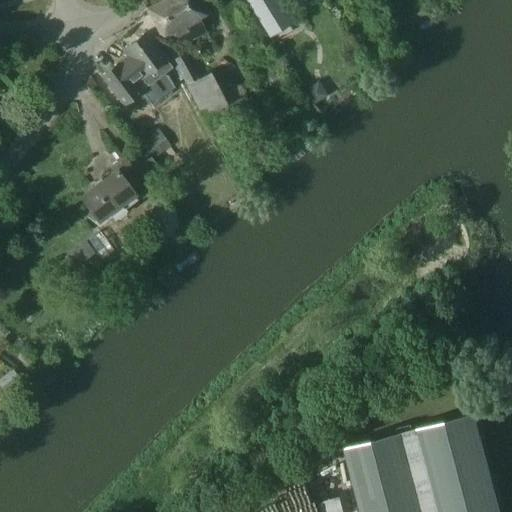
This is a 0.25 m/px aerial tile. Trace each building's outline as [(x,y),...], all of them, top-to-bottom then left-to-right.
[(168,52),(186,85),(219,146),(233,139),(224,123),(237,116),(241,123),(255,116),(239,86),(221,96),(209,73),(199,78),(187,57),(187,58),(180,46),(207,32),(199,17),(206,14),(196,0),(162,0),(148,8),(170,51),(168,52)] [(245,0),(267,36),(290,22),(276,0),(245,0)] [(140,92),(129,78),(140,70),(144,76),(167,59),(147,32),(124,48),(129,55),(102,76),(123,104),(140,92)] [(152,161),(170,146),(156,129),(138,144),(152,161)] [(135,195),(146,187),(124,159),(112,168),(115,172),(81,198),(98,220),(111,211),(114,216),(137,199),(135,195)] [(68,273),(94,253),(85,241),(63,257),(64,259),(60,262),(68,273)] [(501,511),(475,412),(344,446),(361,511),(501,511)] [(321,494),(325,511),(345,511),(340,489),(321,494)]
